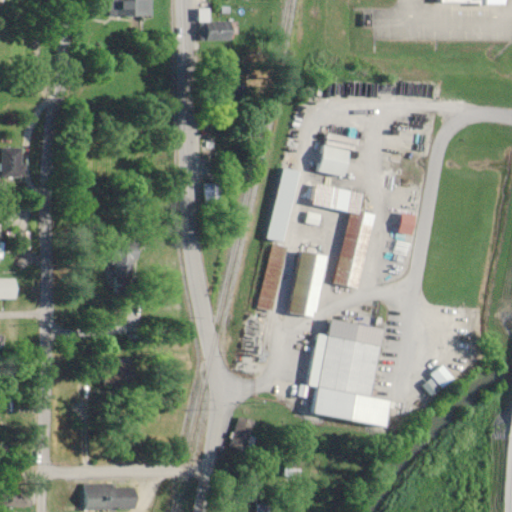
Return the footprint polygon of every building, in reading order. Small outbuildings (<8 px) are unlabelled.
[(106,0),(107,16),(150,15),(149,0),(106,0)] [(232,40),(231,21),(207,21),(207,8),(198,8),(199,40),(232,40)] [(315,173),(343,177),(347,148),(319,144),(315,173)] [(356,289),(372,214),(356,211),(360,193),(310,182),(306,204),(346,212),(331,283),(356,289)] [(219,184),(203,184),(203,201),(219,201),(219,184)] [(413,215),(400,212),(397,232),(410,235),(413,215)] [(114,286),(133,287),(134,243),(115,242),(114,286)] [(284,247),(268,243),(253,307),(269,310),(284,247)] [(323,255),(296,251),(286,313),(313,318),(323,255)] [(0,298),(15,298),(15,278),(0,278),(0,298)] [(380,328),(327,320),(324,335),(314,334),(305,386),(314,387),(310,414),(384,425),(388,400),(369,397),(380,328)] [(134,386),(134,361),(102,361),(102,386),(134,386)] [(253,421),(237,416),(227,446),(243,452),(253,421)] [(0,440),(13,440),(13,424),(0,424),(0,440)] [(134,484),(82,484),(82,509),(134,509),(134,484)]
